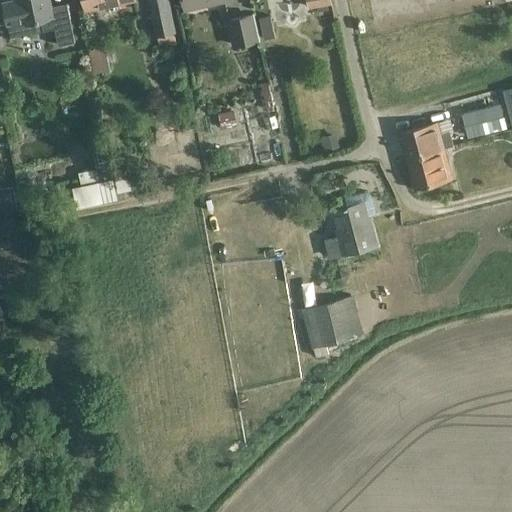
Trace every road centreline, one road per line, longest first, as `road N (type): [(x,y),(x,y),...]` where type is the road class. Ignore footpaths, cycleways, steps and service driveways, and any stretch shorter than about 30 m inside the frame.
road 1 (unclassified): [(0,233),(374,159),(341,0)]
road 2 (unknown): [(374,159),(410,211),(424,216),(511,199)]
